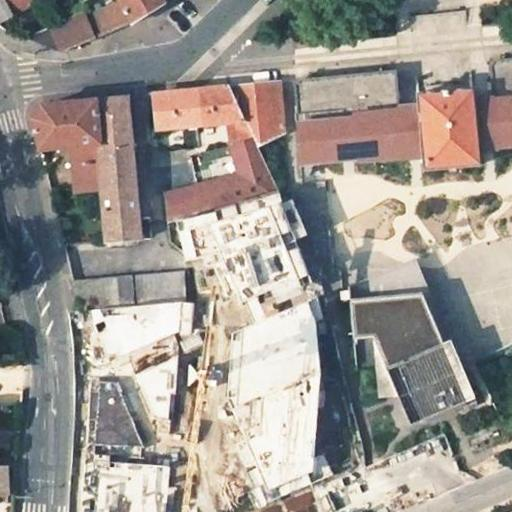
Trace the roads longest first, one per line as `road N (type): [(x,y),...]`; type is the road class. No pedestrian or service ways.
road 1 (secondary): [(46,511),(49,349),(0,127)]
road 2 (unclassified): [(243,0),(177,57),(0,86)]
road 3 (unknown): [(156,63),(157,254)]
